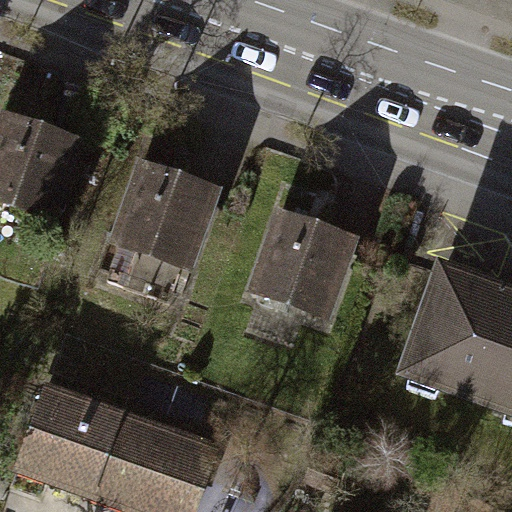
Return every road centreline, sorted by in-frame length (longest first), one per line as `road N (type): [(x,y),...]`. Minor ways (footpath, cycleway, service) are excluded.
road 1 (primary): [(311,57),(511,123)]
road 2 (primary): [(311,57),(152,0)]
